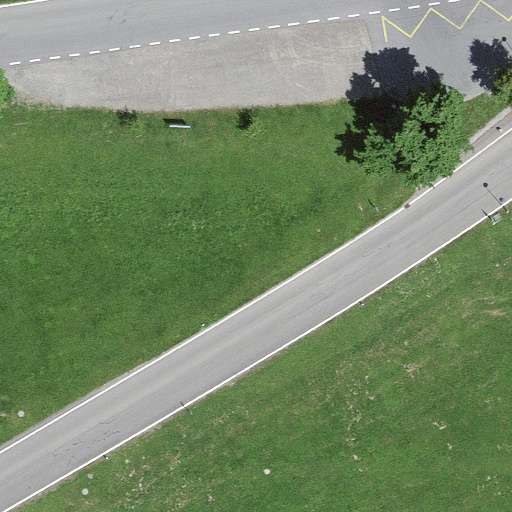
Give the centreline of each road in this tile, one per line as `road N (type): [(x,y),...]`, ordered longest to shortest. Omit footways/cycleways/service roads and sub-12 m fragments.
road 1 (tertiary): [(511,167),(282,320),(0,486)]
road 2 (tertiary): [(234,0),(0,35)]
